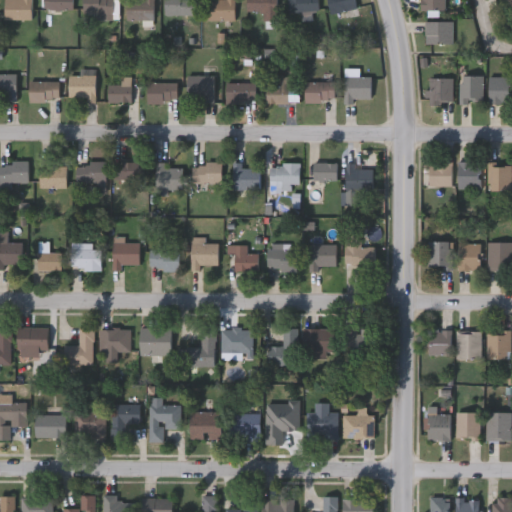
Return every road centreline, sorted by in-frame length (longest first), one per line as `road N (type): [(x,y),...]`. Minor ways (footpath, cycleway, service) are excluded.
road 1 (tertiary): [(387,0),(404,125),(402,511)]
road 2 (residential): [(511,299),(0,291)]
road 3 (residential): [(0,460),(511,461)]
road 4 (residential): [(511,125),(0,125)]
